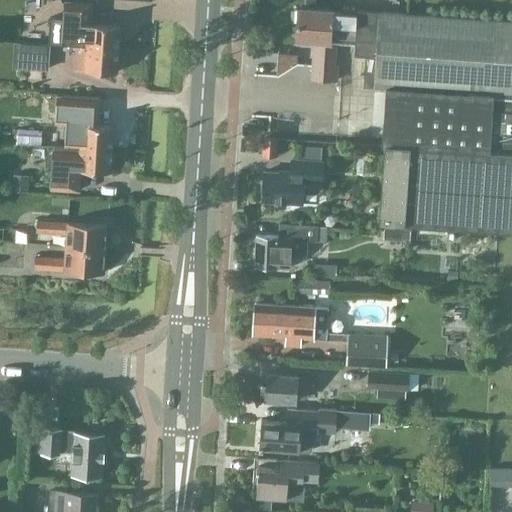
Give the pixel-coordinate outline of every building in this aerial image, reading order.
[(50,18),(48,44),(50,44),(62,45),(75,45),(118,48),(120,24),(89,23),(90,12),(90,5),(90,3),(64,1),(63,18),(50,18)] [(296,9),(295,20),(298,20),(297,38),(318,39),(318,43),(316,63),(313,63),(313,77),(336,78),(338,64),(334,64),(335,45),(336,40),(355,41),(355,46),(354,54),(366,54),(364,84),(375,85),(375,84),(389,85),(385,143),(379,220),(464,227),(511,230),(511,19),(357,8),(357,12),(332,10),(332,9),(298,7),(298,10),(296,9)] [(50,44),(14,42),(12,68),(48,70),(50,44)] [(75,45),(74,68),(75,68),(86,69),(103,70),(117,71),(118,48),(75,45)] [(56,95),(54,123),(65,124),(63,144),(81,145),(81,147),(112,149),(113,124),(99,123),(100,112),(100,98),(56,95)] [(17,128),(16,143),(27,143),(28,128),(17,128)] [(264,137),(263,153),(275,154),(276,138),(264,137)] [(47,157),(47,165),(48,170),(52,172),(51,191),(78,192),(79,182),(79,173),(79,168),(97,169),(110,170),(112,149),(81,147),(58,145),(53,145),(52,150),(49,153),(47,157)] [(302,146),(302,159),(321,160),(321,147),(302,146)] [(262,185),(262,189),(263,189),(263,200),(303,202),(318,202),(319,189),(321,189),(321,181),(322,181),(323,160),(321,160),(302,159),(292,158),(291,172),(264,170),(264,185),(262,185)] [(16,174),(15,190),(27,191),(28,175),(16,174)] [(67,234),(66,247),(105,249),(107,225),(68,223),(37,221),(37,232),(67,234)] [(257,235),(255,262),(255,264),(289,266),(290,259),(307,254),(308,239),(316,240),(316,241),(326,242),(326,228),(317,227),(317,226),(279,224),(278,236),(257,235)] [(384,228),(384,236),(410,238),(410,229),(384,228)] [(105,249),(66,247),(65,259),(35,258),(34,269),(103,273),(105,249)] [(335,266),(314,264),(313,278),(335,279),(335,266)] [(448,270),(447,279),(457,280),(458,271),(448,270)] [(296,280),(295,294),(328,296),(329,282),(296,280)] [(255,302),(253,334),(285,336),(285,344),(301,345),(301,337),(325,338),(325,332),(327,306),(255,302)] [(349,342),(348,363),(384,365),(386,336),(349,334),(349,339),(349,342)] [(390,353),(390,363),(397,364),(398,354),(390,353)] [(367,371),(366,388),(376,389),(376,397),(405,399),(406,390),(407,390),(408,374),(367,371)] [(266,373),(266,382),(265,399),(296,401),(297,388),(309,388),(310,376),(294,376),(294,375),(266,373)] [(259,443),(259,447),(300,449),(299,451),(310,452),(316,431),(318,431),(334,432),(335,425),(368,427),(368,422),(369,413),(336,410),(320,409),(287,407),(287,408),(287,420),(278,420),(261,418),(260,443),(259,443)] [(369,413),(368,422),(378,423),(378,413),(369,413)] [(61,429),(46,428),(44,452),(59,453),(59,450),(73,451),(71,473),(101,475),(104,433),(74,431),(74,432),(60,431),(61,429)] [(285,496),(284,499),(304,501),(306,478),(317,479),(318,461),(304,460),(281,458),(281,460),(280,468),(273,468),(257,467),(256,469),(258,469),(256,494),(257,494),(256,507),(271,508),(272,496),(285,496)] [(491,487),(511,486),(511,471),(491,471),(491,487)] [(94,511),(95,493),(67,492),(49,491),(47,511),(94,511)] [(411,501),(411,511),(416,511),(433,511),(434,502),(411,501)]
